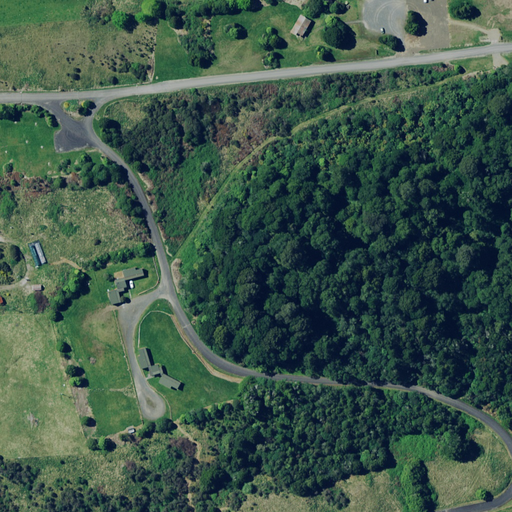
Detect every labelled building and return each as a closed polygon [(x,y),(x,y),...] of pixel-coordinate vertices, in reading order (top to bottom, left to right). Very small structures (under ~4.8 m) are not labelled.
[(313,19),(300,13),(290,32),(297,35),(298,33),(304,36),(313,19)] [(33,123),(8,127),(9,136),(21,135),(25,160),(34,159),(31,133),(34,133),(33,123)] [(142,275),(140,267),(122,272),(124,280),(142,275)] [(123,280),(114,282),(116,289),(125,287),(123,280)] [(116,289),(106,292),(109,304),(119,301),(116,289)] [(148,366),(142,347),(136,349),(141,368),(148,366)] [(158,373),(155,364),(146,367),(149,376),(158,373)] [(179,383),(161,374),(158,380),(175,389),(179,383)]
